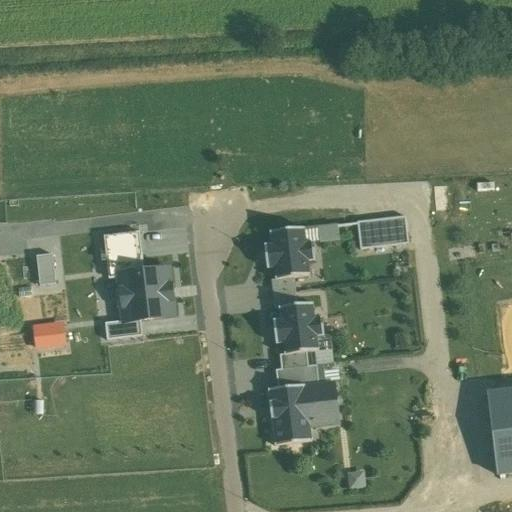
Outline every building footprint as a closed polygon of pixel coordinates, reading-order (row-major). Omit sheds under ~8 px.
[(406,218),(357,224),(360,252),(409,246),(406,218)] [(274,270),(276,282),(294,280),(310,278),(308,263),(315,262),(313,244),(306,245),(304,230),(270,234),(271,246),(264,247),(267,271),(274,270)] [(118,261),(142,258),(139,233),(104,238),(107,264),(118,262),(118,261)] [(36,257),(39,287),(55,285),(52,256),(36,257)] [(119,276),(144,273),(142,258),(118,261),(118,262),(119,276)] [(141,322),(173,318),(171,302),(173,302),(171,287),(169,287),(167,271),(144,273),(119,276),(121,291),(115,292),(117,310),(123,309),(125,323),(125,324),(141,322)] [(294,280),(276,282),(277,296),(295,294),(294,280)] [(279,310),(297,307),(295,294),(277,296),(279,310)] [(284,356),(284,357),(307,355),(319,353),(317,338),(324,337),(322,320),(315,320),(313,306),(297,307),(279,310),(280,322),(273,322),(276,346),(283,345),(284,356)] [(143,338),(141,322),(125,324),(125,323),(105,325),(107,342),(143,338)] [(65,348),(63,325),(32,327),(34,350),(65,348)] [(280,357),(281,371),(308,368),(307,355),(284,357),(284,356),(280,357)] [(276,372),(278,390),(319,385),(317,367),(308,368),(281,371),(276,372)] [(278,390),(268,391),(275,448),(312,443),(310,426),(324,425),(322,407),(335,405),(333,384),(319,385),(278,390)] [(511,392),(487,395),(497,476),(511,474),(511,392)] [(361,487),(360,473),(346,473),(347,488),(361,487)]
